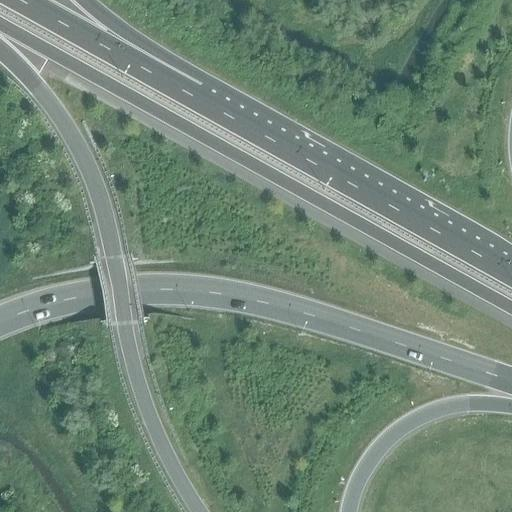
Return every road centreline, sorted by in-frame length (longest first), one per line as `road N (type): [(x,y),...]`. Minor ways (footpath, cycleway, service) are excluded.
road 1 (trunk): [(0,26),(511,309)]
road 2 (trunk): [(0,322),(76,299),(196,294),(268,306),(511,381)]
road 3 (trunk): [(0,47),(89,167),(114,252),(139,398),(200,511)]
road 4 (trunk): [(511,273),(186,93)]
road 5 (trunk): [(348,511),(372,452),(400,425),(454,404),(511,405)]
road 6 (trunk): [(186,93),(19,0)]
road 7 (trunk): [(186,93),(83,0)]
